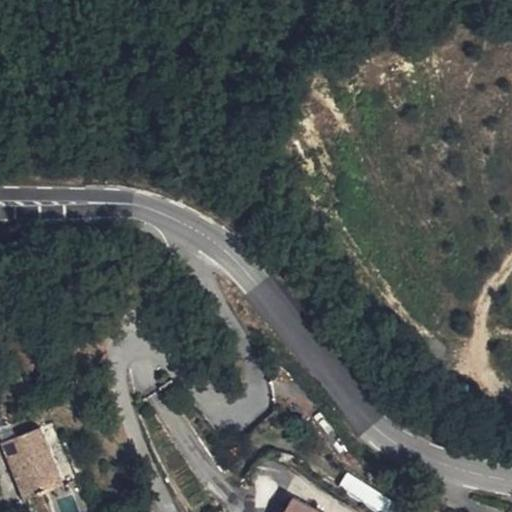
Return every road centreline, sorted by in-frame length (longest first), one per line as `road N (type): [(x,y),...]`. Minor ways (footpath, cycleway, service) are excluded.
road 1 (residential): [(174,511),(141,457),(118,391),(118,364),(136,352),(172,365),(234,421),(251,419),(261,401),(254,370),(194,271),(201,237)]
road 2 (secondary): [(511,481),(428,460),(391,440),(226,254),(201,237)]
road 3 (secondary): [(201,237),(121,206),(0,204)]
